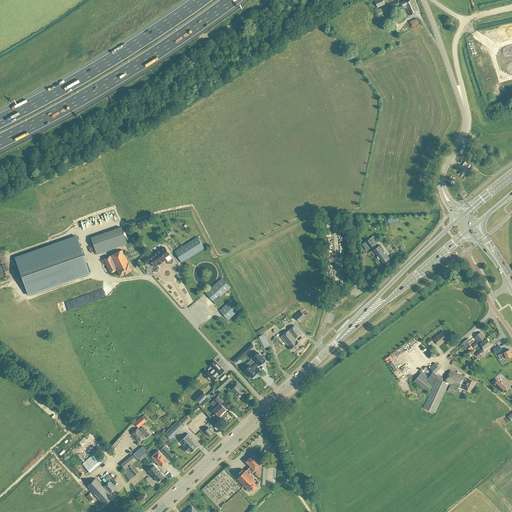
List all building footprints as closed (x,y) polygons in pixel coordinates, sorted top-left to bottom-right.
[(407,0),(400,3),(401,7),(404,6),(404,8),(405,7),(409,14),(419,10),(414,0),(407,0)] [(386,5),(375,10),(378,15),(379,18),(383,16),(382,13),(389,10),(386,5)] [(402,9),(398,11),(402,18),(406,16),(402,9)] [(411,28),(419,24),(416,19),(409,22),(411,28)] [(468,194),(463,189),(458,193),(463,198),(468,194)] [(127,243),(121,228),(91,239),(96,254),(127,243)] [(76,236),(15,258),(28,295),(89,273),(76,236)] [(378,242),(374,236),(365,242),(370,248),(378,242)] [(197,237),(174,251),(182,263),(205,248),(197,237)] [(126,256),(137,250),(133,242),(121,248),(126,256)] [(380,245),(372,251),(379,260),(376,262),(379,266),(382,264),(390,258),(380,245)] [(147,264),(151,261),(154,266),(159,263),(159,264),(162,262),(161,262),(166,259),(165,257),(169,254),(165,247),(154,254),(152,252),(143,258),(147,264)] [(129,264),(122,249),(103,259),(110,273),(116,270),(119,276),(123,274),(124,274),(128,272),(127,272),(131,270),(128,264),(129,264)] [(222,278),(206,292),(217,305),(222,300),(220,297),(231,288),(222,278)] [(240,310),(231,300),(220,310),(229,320),(240,310)] [(300,322),(306,317),(300,311),(294,316),(300,322)] [(295,326),(281,337),(289,347),(292,351),(300,345),(294,338),(301,334),(295,326)] [(443,331),(434,339),(439,345),(446,338),(447,337),(443,331)] [(480,343),(486,339),(485,338),(481,332),(474,337),(478,341),(476,342),(472,345),(475,348),(480,343)] [(259,338),(265,349),(270,346),(264,335),(259,338)] [(486,339),(480,343),(482,346),(481,347),(482,348),(478,351),(478,352),(475,354),(478,357),(480,355),(481,355),(485,352),(483,349),(484,348),(484,349),(491,344),(486,338),(486,339)] [(277,352),(283,350),(278,340),(273,343),(277,352)] [(466,348),(471,345),(468,340),(463,344),(466,348)] [(502,350),(500,345),(493,349),(495,354),(502,350)] [(500,359),(506,357),(507,359),(511,356),(511,355),(509,349),(503,352),(498,355),(500,359)] [(256,367),(259,364),(259,365),(262,363),(263,364),(265,361),(264,360),(265,360),(258,352),(251,359),(252,360),(251,361),(256,367)] [(209,370),(208,372),(205,375),(212,382),(217,378),(216,377),(218,374),(219,375),(224,371),(214,361),(213,362),(210,366),(211,367),(208,369),(209,370)] [(244,370),(251,378),(257,373),(254,369),(256,367),(251,361),(243,367),(245,370),(244,370)] [(431,385),(436,378),(438,376),(435,373),(440,368),(435,362),(429,368),(433,372),(432,372),(427,368),(423,373),(422,372),(414,381),(427,392),(432,386),(431,385)] [(461,383),(465,385),(463,388),(469,391),(471,388),(472,388),(475,382),(468,378),(467,379),(464,378),(465,377),(450,370),(445,381),(447,382),(448,382),(449,382),(453,384),(453,385),(459,388),(461,383)] [(216,387),(219,391),(231,380),(227,376),(216,387)] [(449,383),(436,378),(423,407),(435,413),(449,383)] [(497,379),(493,384),(502,392),(506,388),(497,379)] [(227,386),(229,388),(229,389),(238,398),(245,391),(237,382),(234,384),(232,381),(227,386)] [(458,389),(450,385),(447,391),(455,395),(458,389)] [(201,390),(193,398),(198,403),(206,396),(206,395),(201,390)] [(202,406),(209,399),(207,397),(208,396),(207,395),(206,395),(206,396),(206,397),(205,398),(199,404),(202,406)] [(225,409),(220,404),(222,402),(217,397),(213,401),(218,406),(213,410),(218,416),(225,409)] [(146,420),(142,416),(134,423),(138,428),(146,421),(146,420)] [(181,421),(184,424),(189,419),(187,416),(181,421)] [(179,421),(166,434),(170,439),(180,429),(184,426),(179,421)] [(209,428),(208,427),(204,430),(209,436),(213,432),(209,427),(209,428)] [(139,442),(145,436),(138,428),(132,433),(139,442)] [(194,439),(188,434),(180,441),(186,447),(184,448),(188,452),(189,451),(191,452),(197,446),(192,441),(194,439)] [(137,458),(146,450),(143,446),(133,454),(137,458)] [(175,456),(166,446),(162,450),(171,460),(175,456)] [(160,465),(161,466),(167,460),(159,450),(152,456),(153,457),(152,458),(156,463),(157,462),(158,463),(157,464),(159,466),(160,465)] [(98,466),(105,460),(97,451),(90,457),(82,464),(90,473),(98,466)] [(132,455),(128,458),(132,464),(137,460),(132,455)] [(247,461),(250,465),(244,471),(243,469),(237,474),(239,476),(237,478),(247,488),(246,489),(249,492),(252,489),(254,490),(256,487),(257,485),(256,485),(259,482),(256,479),(256,480),(247,471),(249,469),(252,472),(255,470),(262,463),(254,455),(247,461)] [(146,467),(148,470),(158,482),(164,476),(154,465),(151,462),(146,467)] [(135,475),(139,472),(133,465),(129,468),(135,475)] [(105,506),(113,498),(95,478),(87,486),(102,502),(99,505),(102,508),(104,505),(105,506)] [(109,481),(103,486),(110,494),(116,488),(109,481)]
